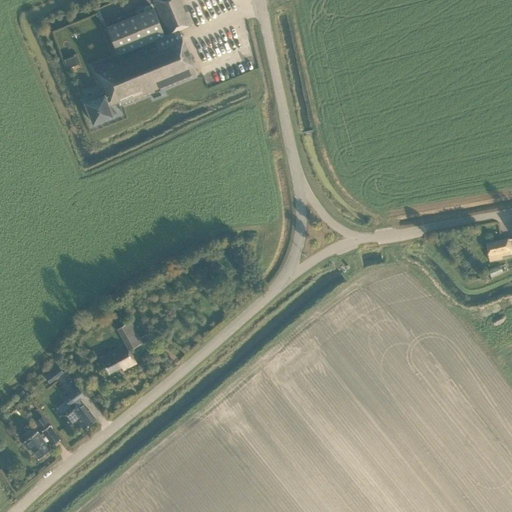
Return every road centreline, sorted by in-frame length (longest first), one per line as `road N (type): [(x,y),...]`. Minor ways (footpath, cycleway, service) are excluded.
road 1 (tertiary): [(12,511),(265,299)]
road 2 (tertiary): [(298,180),(259,0)]
road 3 (tertiary): [(366,240),(511,212)]
road 4 (tertiary): [(265,299),(292,258),(298,180)]
